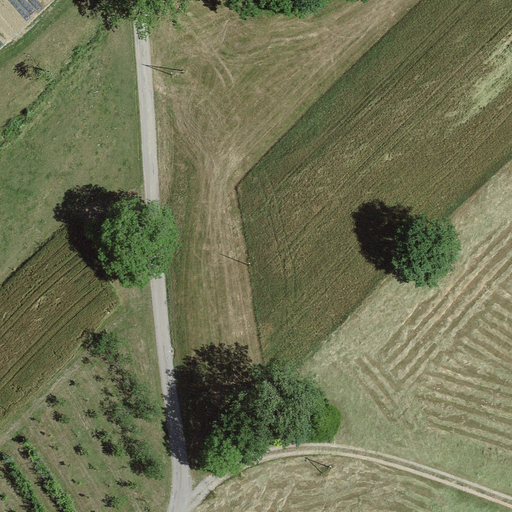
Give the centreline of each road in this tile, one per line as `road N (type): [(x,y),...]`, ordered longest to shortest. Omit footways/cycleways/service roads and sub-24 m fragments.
road 1 (residential): [(179,511),(139,0)]
road 2 (track): [(182,511),(260,458),(315,446),(386,459),(511,501)]
